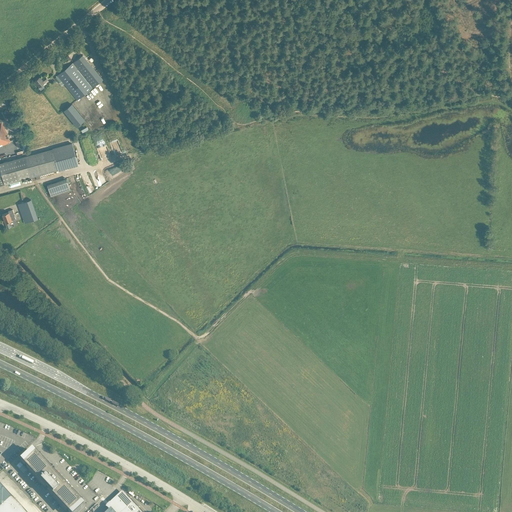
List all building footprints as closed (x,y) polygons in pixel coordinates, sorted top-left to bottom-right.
[(54,77),(62,86),(64,84),(77,99),(102,79),(83,55),(54,77)] [(34,81),(37,85),(39,87),(40,89),(41,89),(44,87),(44,86),(42,84),(44,82),(48,79),(45,76),(42,79),(40,76),(34,81)] [(72,105),(64,111),(77,128),(85,121),(72,105)] [(10,107),(6,109),(18,137),(19,137),(25,151),(28,150),(22,135),(10,107)] [(0,145),(10,142),(2,122),(5,120),(2,111),(0,111),(0,145)] [(0,184),(0,186),(4,184),(31,177),(58,170),(67,168),(78,165),(72,143),(62,145),(52,148),(52,149),(29,155),(0,163),(0,184)] [(52,195),(72,191),(69,179),(49,183),(52,195)] [(17,204),(24,224),(38,219),(31,199),(17,204)] [(8,212),(2,214),(5,221),(5,223),(8,222),(10,221),(12,220),(15,219),(14,215),(15,215),(12,209),(8,211),(8,212)] [(31,451),(20,461),(67,511),(77,511),(84,507),(55,476),(56,476),(31,451)] [(139,511),(122,493),(107,507),(111,511),(139,511)] [(22,511),(11,500),(0,509),(0,511),(22,511)]
